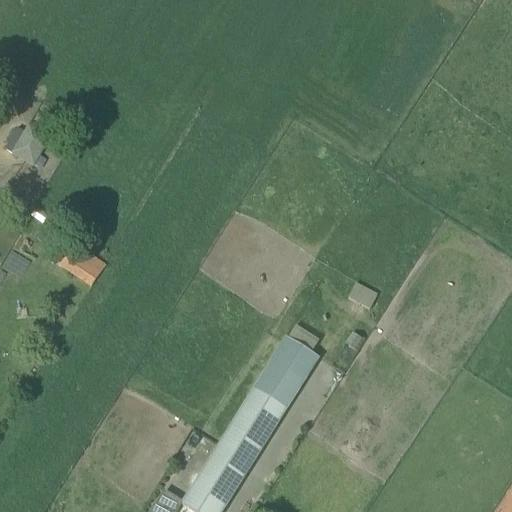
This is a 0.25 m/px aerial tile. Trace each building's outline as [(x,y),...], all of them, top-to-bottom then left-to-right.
[(28,126),(11,155),(33,168),(50,139),(28,126)] [(69,236),(65,243),(51,263),(89,290),(108,263),(69,236)] [(353,285),(348,300),(369,309),(375,293),(353,285)] [(308,352),(315,340),(291,327),(284,339),(308,352)] [(180,507),(183,508),(188,511),(222,511),(286,410),(285,409),(293,396),(262,376),(180,507)] [(511,511),(511,488),(496,511),(511,511)]
